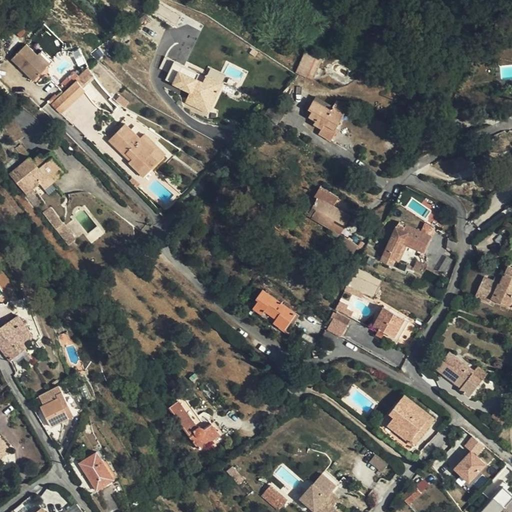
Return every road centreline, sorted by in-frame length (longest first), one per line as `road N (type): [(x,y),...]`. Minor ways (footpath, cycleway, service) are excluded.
road 1 (residential): [(84,178),(288,360),(310,365),(358,353),(460,415)]
road 2 (residential): [(0,356),(61,470)]
road 3 (residential): [(381,511),(460,415)]
